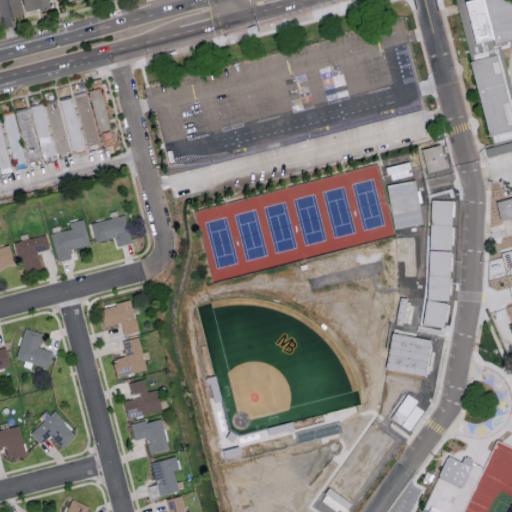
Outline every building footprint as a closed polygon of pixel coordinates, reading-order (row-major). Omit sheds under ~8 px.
[(22,15),(18,0),(7,0),(11,18),(22,15)] [(48,5),(46,0),(20,0),(23,11),(48,5)] [(511,0),(511,40),(492,46),(490,40),(473,45),(462,3),(472,0),(511,0)] [(468,62),(488,137),(511,130),(511,118),(495,55),(468,62)] [(89,91),(99,140),(111,137),(101,88),(89,91)] [(98,143),(86,91),(74,93),(86,146),(98,143)] [(69,150),(82,148),(73,97),(61,99),(69,150)] [(42,102),(29,105),(42,158),(55,155),(42,102)] [(28,161),(41,158),(26,106),(14,110),(28,161)] [(24,161),(14,111),(2,114),(12,163),(24,161)] [(0,168),(10,166),(0,123),(0,168)] [(440,146),(446,170),(427,175),(421,151),(440,146)] [(388,174),(387,167),(411,162),(412,170),(388,174)] [(411,184),(389,188),(397,229),(418,225),(411,184)] [(511,216),(502,219),(498,204),(511,200),(511,216)] [(448,202),(431,201),(430,226),(447,226),(448,202)] [(131,242),(124,214),(89,223),(94,242),(114,237),(116,246),(131,242)] [(88,245),(83,219),(68,222),(70,228),(51,232),(57,261),(70,258),(68,249),(88,245)] [(447,226),(431,226),(430,250),(446,251),(447,226)] [(49,248),(45,234),(14,241),(21,272),(40,268),(36,251),(49,248)] [(416,266),(394,268),(393,241),(414,239),(416,266)] [(0,266),(13,263),(8,244),(0,246),(0,266)] [(378,247),(354,253),(358,267),(382,261),(378,247)] [(446,252),(430,252),(429,276),(445,277),(446,252)] [(354,253),(330,260),(334,274),(358,268),(354,253)] [(330,260),(307,266),(310,280),(334,274),(330,260)] [(413,270),(391,271),(392,283),(413,282),(413,270)] [(445,277),(429,277),(428,301),(444,302),(445,277)] [(120,322),(122,334),(136,331),(130,300),(99,307),(103,326),(120,322)] [(408,301),(404,325),(397,324),(401,300),(408,301)] [(429,302),(425,326),(440,328),(443,304),(429,302)] [(41,333),(24,327),(14,357),(47,367),(52,351),(37,346),(41,333)] [(426,377),(387,370),(388,361),(384,361),(387,349),(390,350),(393,334),(432,341),(426,377)] [(121,340),(125,355),(111,359),(116,376),(146,368),(143,359),(145,358),(139,336),(121,340)] [(4,347),(0,347),(0,367),(9,366),(4,347)] [(146,391),(143,378),(128,382),(132,398),(122,400),(126,417),(161,410),(156,389),(146,391)] [(392,415),(406,395),(418,404),(404,424),(392,415)] [(49,434),(61,447),(75,434),(53,410),(29,433),(39,443),(49,434)] [(145,437),(149,453),(168,448),(160,416),(129,424),(133,440),(145,437)] [(268,437),(293,429),(290,420),(266,428),(268,437)] [(25,454),(17,424),(0,429),(0,446),(4,445),(8,459),(25,454)] [(350,456),(362,464),(384,433),(372,425),(350,456)] [(150,462),(155,483),(146,486),(149,497),(178,490),(173,470),(178,469),(175,455),(150,462)] [(467,460),(473,463),(462,487),(442,478),(451,459),(464,465),(467,460)] [(356,503),(371,480),(359,473),(344,495),(356,503)] [(349,511),(354,506),(331,490),(327,495),(349,511)] [(166,498),(168,511),(167,511),(184,511),(181,495),(166,498)] [(84,511),(87,505),(71,498),(64,511),(84,511)]
